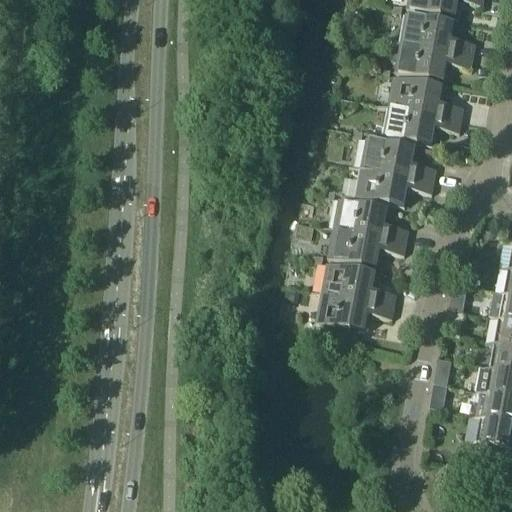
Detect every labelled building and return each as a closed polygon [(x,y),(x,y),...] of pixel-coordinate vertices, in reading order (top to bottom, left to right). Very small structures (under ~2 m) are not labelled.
[(485,0),(411,0),(409,15),(456,24),(460,6),(484,11),(485,0)] [(407,21),(402,49),(474,62),(476,51),(452,46),(455,30),(407,21)] [(402,49),(398,77),(444,86),(447,72),(471,77),(474,62),(402,49)] [(391,113),(462,126),(464,113),(440,109),(443,92),(397,83),(391,113)] [(385,141),(432,150),(435,134),(460,138),(462,126),(391,113),(385,141)] [(412,170),(415,152),(369,144),(363,174),(434,186),(436,174),(412,170)] [(358,203),(404,212),(407,194),(432,199),(434,186),(363,174),(358,203)] [(387,215),(341,206),(335,235),(407,248),(409,236),(384,232),(387,215)] [(376,273),(379,256),(404,261),(407,248),(335,235),(330,264),(376,273)] [(323,300),(395,313),(397,301),(372,296),(375,278),(329,270),(323,300)] [(286,295),(284,306),(297,309),(299,298),(286,295)] [(318,329),(364,338),(367,321),(392,326),(395,313),(323,300),(318,329)] [(500,325),(511,327),(511,302),(504,301),(500,325)] [(511,327),(500,325),(495,350),(511,353),(511,327)] [(511,353),(495,350),(491,375),(511,378),(511,353)] [(479,373),(474,398),(486,400),(511,405),(511,378),(491,375),(479,373)] [(481,425),(511,430),(511,405),(486,400),(481,425)] [(477,451),(474,466),(501,472),(499,483),(511,474),(511,430),(481,425),(477,451)] [(511,485),(511,474),(499,483),(511,485)]
